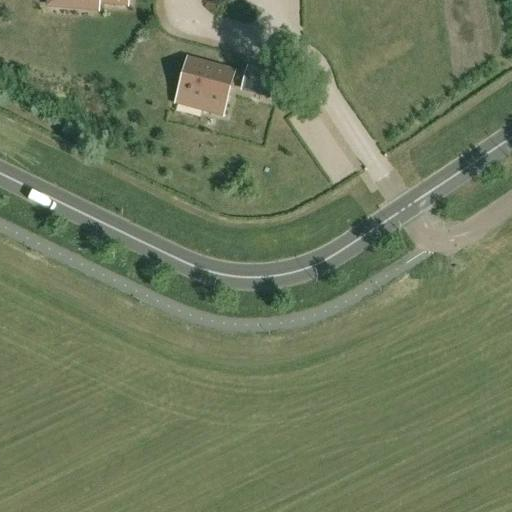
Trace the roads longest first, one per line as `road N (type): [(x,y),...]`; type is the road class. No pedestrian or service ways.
road 1 (tertiary): [(0,173),(192,267),(235,277),(314,266),(407,209)]
road 2 (unclassified): [(511,202),(451,243),(422,231),(407,209)]
road 3 (tertiary): [(407,209),(511,138)]
